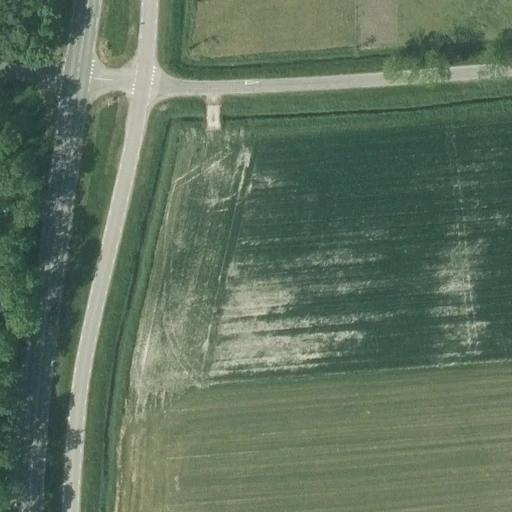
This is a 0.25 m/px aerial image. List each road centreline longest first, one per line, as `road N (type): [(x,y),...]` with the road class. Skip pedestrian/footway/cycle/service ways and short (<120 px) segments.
road 1 (primary): [(33,511),(75,79)]
road 2 (unclassified): [(69,511),(81,378),(145,85)]
road 3 (unclassified): [(145,85),(364,81),(511,68)]
